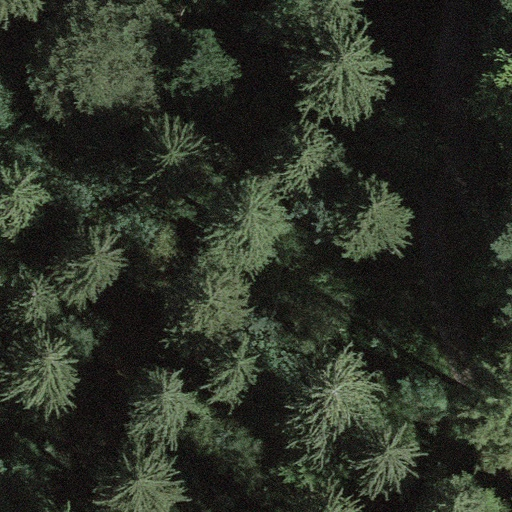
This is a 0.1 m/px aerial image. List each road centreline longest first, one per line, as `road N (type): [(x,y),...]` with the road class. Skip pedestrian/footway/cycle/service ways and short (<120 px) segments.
road 1 (track): [(511,459),(448,349),(438,113)]
road 2 (track): [(438,113),(511,304)]
